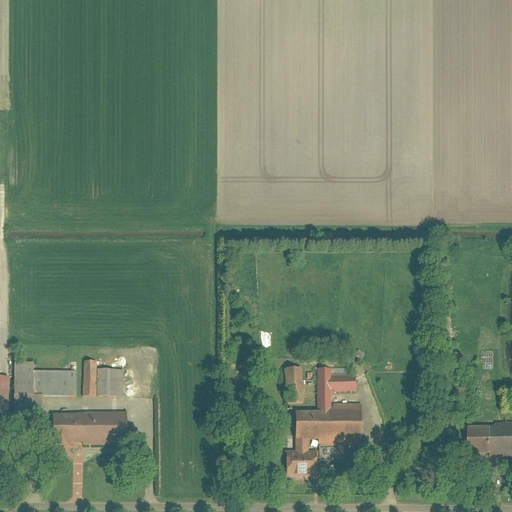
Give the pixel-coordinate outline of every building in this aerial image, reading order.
[(96,362),(84,361),(82,395),(94,396),(96,362)] [(36,371),(36,365),(17,364),(16,395),(35,396),(36,371)] [(334,366),(321,366),(322,411),(299,411),(299,454),(312,454),(312,442),(363,442),(363,403),(334,403),(334,387),(359,386),(359,374),(334,375),(334,366)] [(305,369),(288,369),(288,404),(305,404),(305,369)] [(123,397),(123,370),(99,370),(99,396),(123,397)] [(75,398),(76,372),(36,371),(35,396),(45,397),(75,398)] [(0,399),(9,400),(10,377),(0,376),(0,399)] [(35,396),(16,395),(15,418),(44,419),(45,397),(35,396)] [(56,412),(56,444),(126,445),(127,413),(56,412)] [(501,428),(475,428),(475,457),(511,456),(511,421),(501,422),(501,428)] [(291,456),(291,477),(320,477),(320,456),(291,456)]
